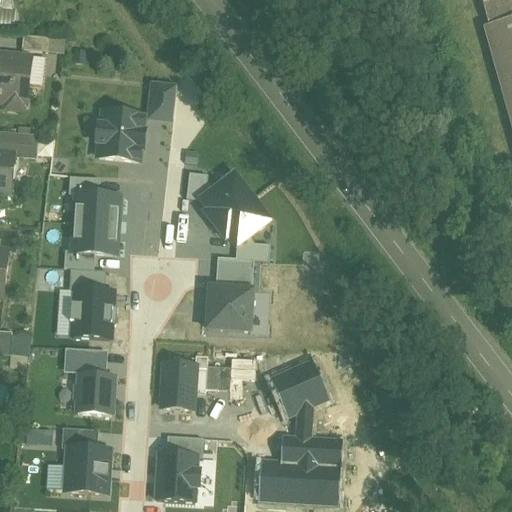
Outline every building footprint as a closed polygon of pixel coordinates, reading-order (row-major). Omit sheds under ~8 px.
[(511,0),(482,0),(491,31),(511,24),(511,0)] [(511,24),(491,31),(487,32),(511,119),(511,24)] [(50,42),(24,39),(23,53),(49,56),(50,42)] [(74,65),(85,66),(86,52),(76,51),(74,65)] [(33,61),(0,57),(0,106),(6,107),(5,113),(24,115),(25,109),(28,109),(33,61)] [(147,124),(173,127),(177,87),(151,84),(147,124)] [(96,163),(141,167),(146,118),(101,113),(96,163)] [(186,146),(195,148),(198,131),(189,129),(186,146)] [(32,141),(2,138),(1,156),(16,157),(16,159),(31,160),(32,141)] [(1,156),(0,156),(0,193),(13,194),(16,159),(16,157),(1,156)] [(198,204),(237,254),(275,224),(237,174),(198,204)] [(70,256),(119,259),(123,199),(74,195),(70,256)] [(19,233),(0,231),(0,253),(11,255),(10,256),(16,257),(19,233)] [(0,253),(0,301),(5,302),(10,256),(11,255),(0,253)] [(72,343),(112,345),(115,294),(75,292),(72,343)] [(208,334),(251,336),(254,294),(210,292),(208,334)] [(13,335),(0,334),(0,357),(12,358),(13,335)] [(76,377),(106,379),(108,355),(66,352),(64,376),(76,377)] [(240,363),(239,382),(263,382),(264,363),(240,363)] [(159,413),(196,416),(200,367),(162,364),(159,413)] [(281,440),(280,465),(262,464),(259,506),(335,511),(337,511),(342,469),(343,443),(311,441),(316,411),(329,405),(311,364),(269,382),(287,425),(296,422),(294,441),(281,440)] [(73,417),(114,420),(117,380),(106,379),(76,377),(73,417)] [(33,447),(58,447),(58,432),(33,432),(33,447)] [(63,449),(96,451),(98,434),(64,432),(63,449)] [(169,440),(168,457),(200,460),(203,460),(205,442),(169,440)] [(63,498),(110,501),(113,452),(96,451),(66,449),(63,498)] [(168,457),(158,457),(154,505),(197,508),(200,460),(168,457)]
